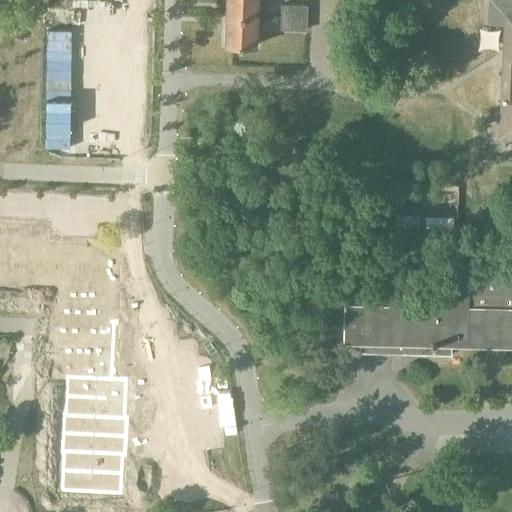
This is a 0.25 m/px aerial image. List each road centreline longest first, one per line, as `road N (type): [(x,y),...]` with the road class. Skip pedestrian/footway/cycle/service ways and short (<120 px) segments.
road 1 (unknown): [(162,248),(110,255),(26,404),(12,473)]
road 2 (residential): [(255,418),(244,353),(164,261),(165,176)]
road 3 (residential): [(255,418),(359,412),(423,423),(511,416)]
road 4 (residential): [(165,176),(0,169)]
road 5 (residential): [(168,80),(318,83)]
